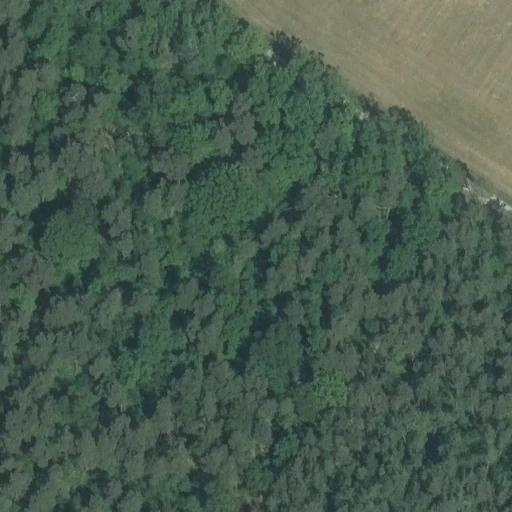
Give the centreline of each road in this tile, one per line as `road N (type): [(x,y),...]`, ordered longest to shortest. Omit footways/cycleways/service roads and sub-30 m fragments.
road 1 (track): [(180,0),(511,217)]
road 2 (track): [(476,192),(256,511)]
